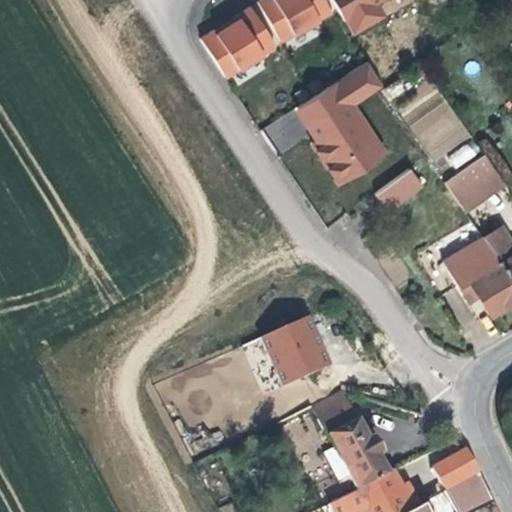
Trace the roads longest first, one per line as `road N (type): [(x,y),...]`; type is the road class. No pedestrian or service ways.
road 1 (track): [(67,0),(193,205),(215,260),(196,299),(123,383),(178,511)]
road 2 (unclassified): [(468,391),(418,367),(352,302),(158,3)]
